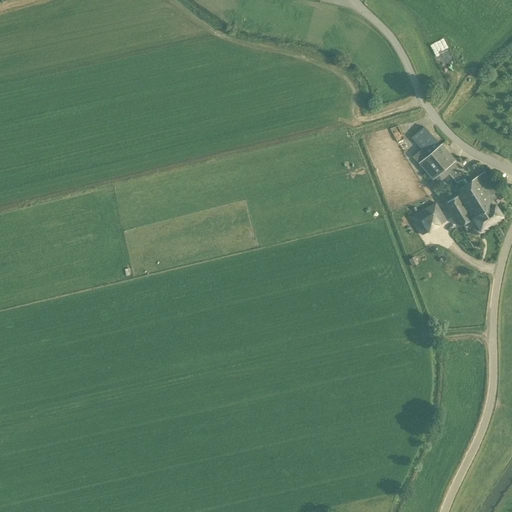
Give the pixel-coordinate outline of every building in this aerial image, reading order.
[(437,43),(438,48),(440,48),(441,56),(447,55),(444,41),(437,43)] [(456,159),(442,143),(440,144),(424,126),(411,137),(426,156),(419,162),(433,179),(456,159)] [(466,184),(463,179),(457,183),(458,185),(462,183),(466,190),(446,202),(447,202),(461,225),(473,217),(480,229),(502,216),(490,195),(497,191),(485,171),(478,176),(466,184)] [(436,203),(411,217),(422,235),(446,220),(436,203)] [(412,267),(418,264),(415,256),(408,259),(412,267)]
